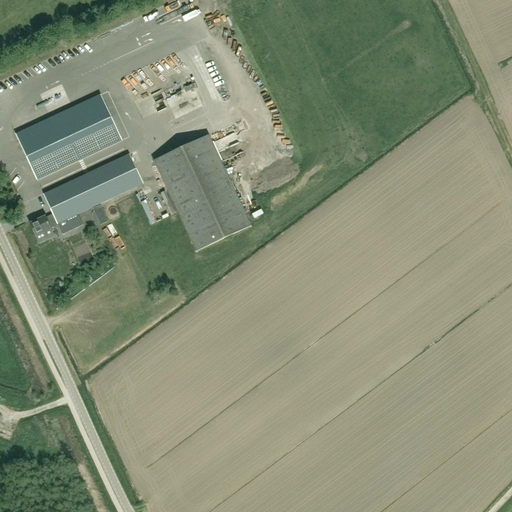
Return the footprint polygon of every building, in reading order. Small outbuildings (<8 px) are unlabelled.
[(85,75),(89,73),(90,75),(110,66),(105,56),(81,67),(85,75)] [(43,93),(68,82),(65,74),(39,85),(43,93)] [(41,82),(39,77),(26,82),(28,88),(41,82)] [(6,100),(23,92),(20,87),(4,95),(6,100)] [(72,108),(15,135),(37,180),(94,154),(122,140),(101,95),(72,108)] [(0,110),(2,114),(11,109),(7,101),(0,104),(0,110)] [(151,114),(137,121),(139,125),(153,119),(151,114)] [(251,226),(208,135),(154,161),(196,252),(251,226)] [(45,217),(29,224),(39,243),(40,243),(42,243),(45,242),(46,240),(54,236),(51,229),(58,225),(62,235),(84,225),(78,214),(92,208),(104,202),(143,184),(129,155),(44,195),(53,214),(45,217)] [(100,206),(93,209),(96,214),(102,211),(100,206)] [(106,211),(97,214),(101,227),(111,223),(106,211)] [(77,264),(91,259),(84,241),(71,246),(77,264)] [(91,300),(102,293),(99,288),(88,295),(91,300)]
